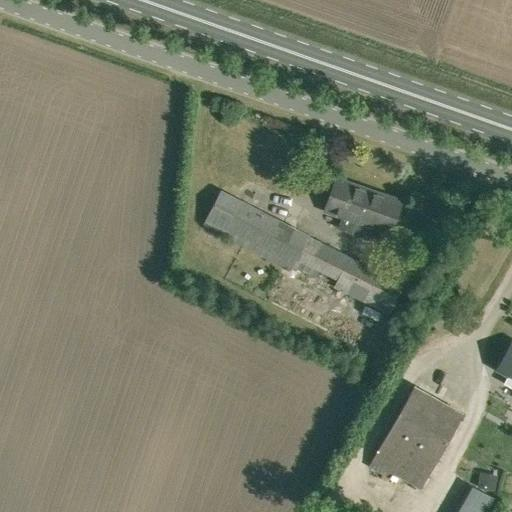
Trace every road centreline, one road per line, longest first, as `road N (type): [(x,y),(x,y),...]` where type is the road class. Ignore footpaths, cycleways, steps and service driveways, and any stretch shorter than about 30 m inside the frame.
road 1 (unclassified): [(511,182),(0,2)]
road 2 (primary): [(511,128),(147,0)]
